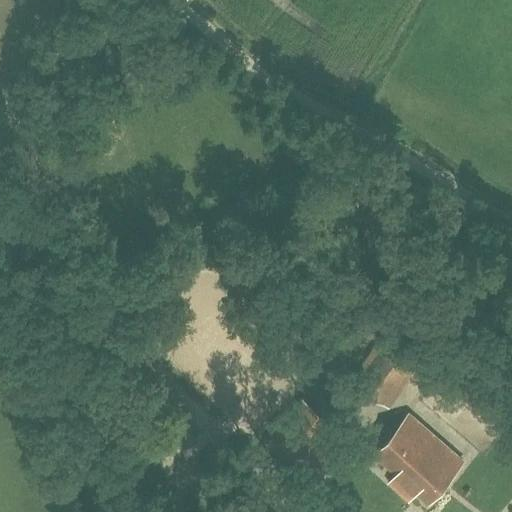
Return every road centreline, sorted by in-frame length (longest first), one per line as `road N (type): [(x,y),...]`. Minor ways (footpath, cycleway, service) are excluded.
road 1 (track): [(184,0),(296,92),(511,218)]
road 2 (track): [(70,0),(67,174),(84,253),(117,318)]
road 3 (track): [(323,511),(272,489),(187,406),(117,318)]
